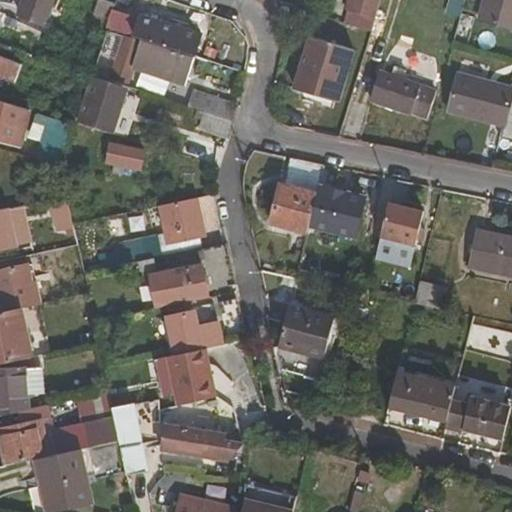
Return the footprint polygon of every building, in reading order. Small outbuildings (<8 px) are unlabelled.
[(24,0),(19,15),(46,25),(55,0),(24,0)] [(116,3),(106,0),(99,0),(89,32),(106,37),(108,29),(116,3)] [(150,39),(196,54),(202,34),(134,13),(133,16),(128,15),(133,0),(117,0),(116,3),(108,29),(127,35),(149,42),(150,39)] [(376,19),(381,0),(349,0),(346,11),(376,19)] [(511,0),(486,0),(482,19),(511,27),(511,0)] [(136,67),(188,83),(197,57),(149,42),(127,35),(113,79),(130,84),(136,67)] [(299,88),(340,101),(355,51),(314,38),(299,88)] [(0,75),(16,82),(23,66),(0,56),(0,75)] [(373,100),(429,121),(439,92),(406,79),(409,71),(397,66),(393,76),(383,72),(373,100)] [(78,124),(122,138),(136,96),(112,88),(114,83),(93,76),(78,124)] [(501,137),(511,140),(511,89),(461,76),(452,111),(504,125),(501,137)] [(234,121),(239,104),(196,89),(190,107),(201,110),(234,121)] [(0,140),(23,147),(33,110),(0,98),(0,140)] [(234,121),(201,110),(198,118),(204,120),(201,129),(228,139),(234,121)] [(35,123),(46,126),(36,160),(59,167),(71,122),(39,111),(35,123)] [(109,163),(143,170),(145,151),(113,144),(109,163)] [(322,183),(326,165),(292,158),(285,184),(282,183),(272,224),(309,233),(310,228),(322,183)] [(350,238),(362,193),(322,183),(310,228),(350,238)] [(50,200),(57,230),(75,226),(75,224),(68,196),(50,200)] [(198,197),(159,206),(168,244),(207,236),(198,197)] [(382,238),(417,246),(425,211),(391,203),(382,238)] [(0,249),(18,246),(10,208),(0,210),(0,249)] [(472,268),(511,275),(511,236),(479,230),(472,268)] [(164,234),(125,243),(129,259),(168,251),(164,234)] [(209,247),(207,236),(168,244),(170,255),(201,249),(209,247)] [(211,290),(237,285),(228,243),(209,247),(201,249),(205,266),(149,278),(156,309),(212,297),(211,290)] [(0,307),(37,300),(30,265),(0,272),(0,307)] [(414,305),(430,308),(436,285),(420,281),(414,305)] [(430,308),(444,311),(450,289),(436,285),(430,308)] [(228,344),(249,339),(239,298),(221,302),(228,344)] [(280,347),(324,360),(337,318),(292,305),(280,347)] [(0,364),(35,357),(25,308),(0,313),(0,364)] [(220,323),(200,327),(197,311),(169,317),(176,355),(204,349),(202,344),(224,339),(220,323)] [(511,330),(469,325),(462,375),(511,382),(511,330)] [(224,339),(202,344),(204,349),(207,348),(225,344),(224,339)] [(179,406),(217,397),(207,348),(204,349),(176,355),(169,357),(179,406)] [(0,416),(23,411),(42,407),(37,367),(0,369),(0,416)] [(398,371),(389,407),(447,421),(452,400),(456,385),(398,371)] [(511,406),(472,396),(470,404),(452,400),(447,421),(445,427),(464,432),(464,429),(505,440),(511,410),(511,406)] [(23,411),(26,423),(0,429),(0,439),(6,466),(38,459),(52,456),(44,420),(55,418),(53,405),(42,407),(23,411)] [(121,441),(128,477),(147,473),(134,406),(114,410),(121,441)] [(84,424),(89,448),(114,443),(109,419),(84,424)] [(244,444),(223,442),(224,434),(168,423),(163,451),(232,463),(244,444)] [(49,511),(62,511),(95,505),(84,449),(52,456),(38,459),(49,511)] [(249,496),(244,511),(296,511),(301,496),(248,484),(249,496)] [(237,511),(239,509),(182,495),(177,511),(237,511)]
